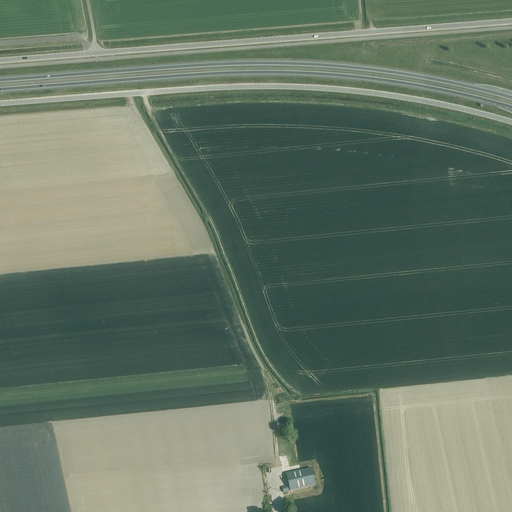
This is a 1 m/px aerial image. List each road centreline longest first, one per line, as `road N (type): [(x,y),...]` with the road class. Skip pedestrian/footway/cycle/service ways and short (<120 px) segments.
road 1 (unclassified): [(0,103),(277,86),(370,92),(511,122)]
road 2 (trunk): [(0,89),(305,73),(424,86),(511,107)]
road 3 (trunk): [(511,97),(364,68),(271,63),(0,80)]
road 4 (unclassified): [(96,53),(511,21)]
